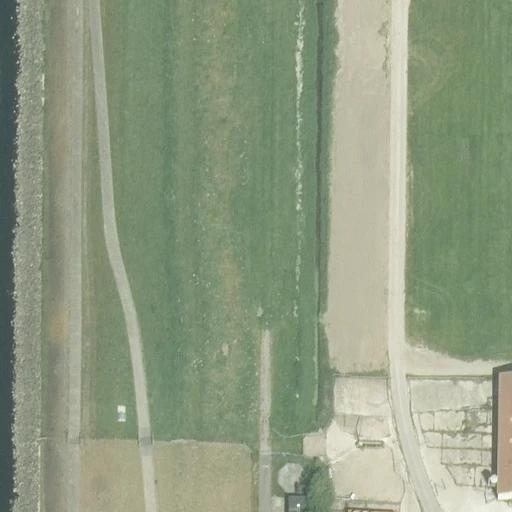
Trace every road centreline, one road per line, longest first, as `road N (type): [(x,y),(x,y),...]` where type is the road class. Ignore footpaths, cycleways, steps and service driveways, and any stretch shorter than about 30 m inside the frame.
road 1 (unclassified): [(150,511),(134,342),(107,218),(92,0)]
road 2 (unclassified): [(72,511),(77,0)]
road 3 (track): [(265,331),(264,456)]
